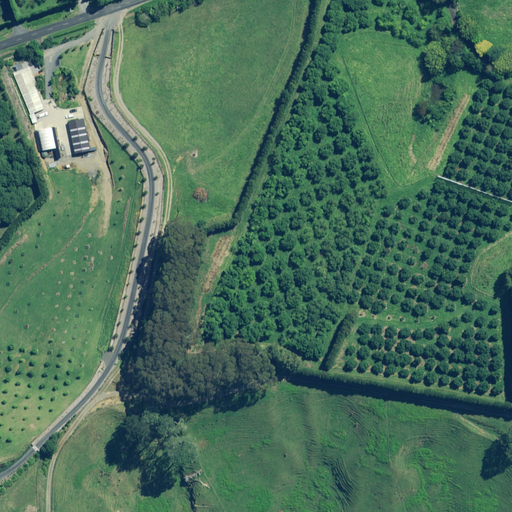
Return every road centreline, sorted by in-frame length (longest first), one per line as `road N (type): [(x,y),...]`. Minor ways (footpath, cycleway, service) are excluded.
road 1 (track): [(511,405),(307,373),(180,378),(102,399),(60,430)]
road 2 (unclassified): [(134,0),(0,45)]
